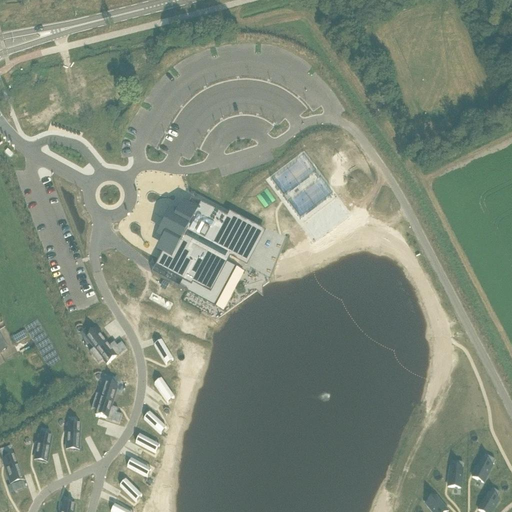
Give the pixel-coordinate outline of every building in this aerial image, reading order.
[(86,84),(90,100),(113,94),(109,78),(86,84)] [(87,98),(70,103),(74,117),(90,112),(87,98)] [(164,256),(157,268),(186,283),(185,286),(191,289),(188,296),(215,310),(236,271),(227,266),(229,262),(231,257),(246,265),(263,234),(230,216),(228,221),(202,207),(197,216),(188,211),(178,229),(177,228),(175,232),(172,237),(174,238),(164,255),(164,256)] [(90,327),(79,335),(83,341),(94,332),(90,327)] [(96,333),(87,340),(94,350),(89,353),(98,365),(103,362),(106,366),(115,359),(116,360),(117,359),(127,351),(121,344),(117,348),(114,344),(109,347),(110,348),(109,349),(108,348),(107,347),(96,333)] [(161,342),(154,347),(164,363),(166,366),(164,362),(167,361),(170,359),(172,362),(173,362),(171,359),(161,342)] [(104,377),(102,383),(116,388),(118,381),(104,377)] [(161,381),(154,386),(165,401),(167,404),(168,404),(166,401),(168,399),(171,397),(173,400),(174,399),(172,396),(161,381)] [(96,395),(91,410),(97,412),(95,417),(106,420),(106,421),(108,422),(119,425),(122,417),(116,415),(118,411),(118,410),(112,409),(112,410),(111,409),(111,407),(115,395),(117,390),(105,386),(101,397),(96,395)] [(149,414),(144,420),(158,433),(160,436),(161,435),(158,432),(160,430),(163,428),(165,430),(166,429),(163,427),(149,414)] [(66,451),(67,451),(78,452),(78,451),(79,446),(80,427),(76,427),(77,420),(68,420),(68,427),(67,433),(67,434),(66,446),(66,451)] [(35,461),(34,462),(35,462),(46,464),(47,464),(47,463),(48,459),(51,440),(48,439),(49,432),(41,431),(39,438),(38,442),(38,444),(38,445),(35,456),(35,461)] [(139,437),(135,444),(152,453),(155,455),(156,454),(152,452),(154,449),(155,446),(159,448),(159,447),(156,446),(139,437)] [(10,448),(0,451),(0,454),(3,462),(4,468),(5,469),(9,480),(10,485),(11,485),(22,482),(22,481),(20,476),(14,458),(10,448)] [(477,467),(472,478),(477,481),(483,484),(492,467),(491,467),(494,461),(484,455),(481,461),(478,467),(477,467)] [(131,461),(127,468),(144,477),(147,479),(147,478),(144,476),(145,473),(147,471),(150,472),(151,471),(147,470),(131,461)] [(449,476),(447,488),(449,488),(459,489),(462,470),(461,470),(462,463),(451,462),(450,469),(449,475),(449,476)] [(125,481),(119,487),(133,501),(135,503),(136,503),(134,500),(136,498),(138,496),(141,498),(141,497),(139,495),(125,481)] [(7,488),(9,495),(23,490),(21,483),(7,488)] [(484,501),(478,511),(479,511),(491,511),(498,501),(495,499),(499,494),(492,489),(488,495),(485,500),(484,501)] [(431,501),(425,506),(426,507),(430,511),(446,511),(444,510),(444,509),(443,508),(435,498),(431,501)] [(73,511),(74,507),(71,507),(72,500),(63,499),(62,506),(61,511),(73,511)]
